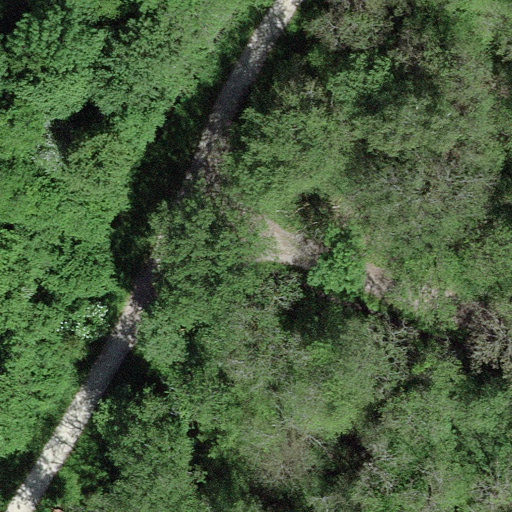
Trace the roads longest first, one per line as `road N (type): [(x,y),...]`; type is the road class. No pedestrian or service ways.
road 1 (track): [(18,511),(91,391),(181,198),(293,0)]
road 2 (track): [(511,331),(181,198)]
